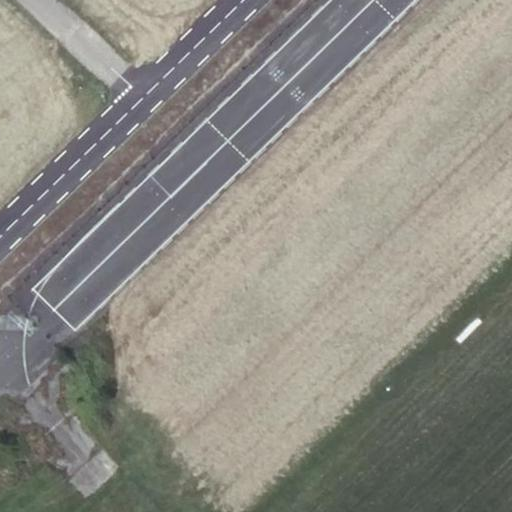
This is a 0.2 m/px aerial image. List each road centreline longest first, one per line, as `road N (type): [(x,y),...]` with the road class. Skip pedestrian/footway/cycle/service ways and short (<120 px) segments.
road 1 (unclassified): [(140,99),(0,236)]
road 2 (unclassified): [(28,0),(140,99)]
road 3 (unclassified): [(243,0),(140,99)]
